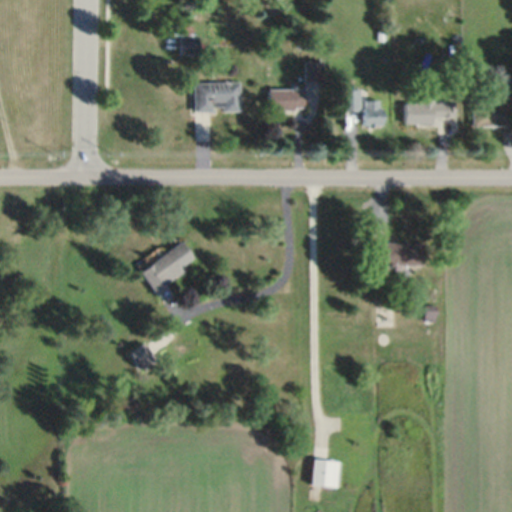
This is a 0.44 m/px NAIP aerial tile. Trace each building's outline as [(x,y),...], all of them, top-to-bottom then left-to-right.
[(178,37),(178,55),(196,55),(196,37),(178,37)] [(321,61),(303,61),(303,80),(321,80),(321,61)] [(238,112),(238,82),(192,82),(192,112),(238,112)] [(266,111),(302,111),(302,90),(266,90),(266,111)] [(358,100),(358,90),(339,90),(339,112),(360,112),(360,127),(379,127),(379,100),(358,100)] [(453,123),(453,101),(432,101),(432,96),(420,96),(420,103),(401,103),(401,123),(453,123)] [(470,102),(470,126),(507,126),(507,117),(511,117),(511,102),(470,102)] [(136,272),(150,291),(192,261),(178,242),(136,272)] [(421,244),(374,244),(374,265),(421,265),(421,244)] [(334,487),(336,461),(309,460),(308,486),(334,487)]
